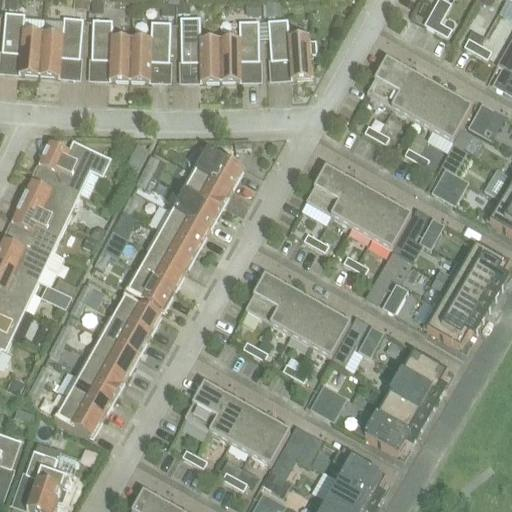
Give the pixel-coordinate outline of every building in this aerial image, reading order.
[(5,0),(4,13),(18,14),(18,0),(5,0)] [(436,37),(441,28),(451,9),(439,2),(424,30),(436,37)] [(88,5),(74,4),(74,12),(88,14),(88,5)] [(92,6),(91,14),(91,18),(103,18),(104,9),(104,6),(92,6)] [(259,20),(262,20),(262,7),(259,7),(246,7),(246,20),(259,20)] [(281,7),(266,8),(267,21),(283,20),(282,16),(282,7),(281,7)] [(175,21),(175,9),(164,8),(163,21),(168,21),(175,21)] [(186,8),(177,8),(177,12),(177,19),(191,18),(191,8),(186,8)] [(43,36),(24,34),(25,20),(5,19),(2,59),(20,61),(18,79),(38,81),(39,82),(43,36)] [(333,31),(339,34),(345,23),(338,20),(333,31)] [(39,82),(40,82),(40,81),(60,83),(61,65),(80,66),(83,25),(64,24),(63,38),(43,36),(39,82)] [(200,24),(180,24),(181,70),(200,69),(200,87),(221,87),(220,42),(200,43),(200,24)] [(93,26),(91,67),(110,68),(109,85),(130,86),(131,41),(112,41),(113,27),(93,26)] [(289,67),(290,85),(312,83),(310,61),(316,60),(316,46),(309,47),(309,38),(289,40),(288,26),(268,27),(271,68),(289,67)] [(131,41),(130,86),(151,87),(151,69),(170,70),(171,29),(151,28),(151,42),(131,41)] [(239,42),(220,42),(221,87),(241,87),(241,69),(259,68),(259,28),(239,28),(239,42)] [(441,28),(436,37),(447,43),(452,35),(441,28)] [(506,67),(511,70),(511,43),(497,70),(502,73),(506,67)] [(476,59),(480,51),(468,44),(464,52),(476,59)] [(480,51),(476,59),(487,65),(492,57),(480,51)] [(392,114),(412,79),(387,65),(367,100),(392,114)] [(511,79),(511,70),(506,67),(502,73),(502,74),(511,79)] [(412,125),(432,91),(412,79),(392,114),(412,125)] [(432,137),(451,102),(432,91),(412,125),(432,137)] [(451,102),(432,137),(452,148),(472,113),(451,102)] [(480,141),(484,133),(472,127),(468,134),(480,141)] [(375,145),(379,137),(368,132),(364,139),(375,145)] [(484,133),(480,141),(491,147),(495,140),(484,133)] [(464,154),(472,140),(461,134),(453,148),(464,154)] [(379,137),(375,145),(385,151),(390,143),(379,137)] [(235,154),(251,154),(251,145),(234,146),(235,154)] [(35,179),(80,200),(91,178),(103,184),(112,165),(73,147),(68,158),(49,149),(48,151),(52,152),(45,166),(42,164),(35,179)] [(148,155),(139,151),(125,177),(134,182),(148,155)] [(415,167),(419,160),(408,154),(404,161),(415,167)] [(455,154),(448,166),(462,174),(469,162),(455,154)] [(191,176),(231,198),(242,178),(203,155),(191,176)] [(419,160),(415,167),(425,173),(429,166),(419,160)] [(144,176),(151,180),(159,165),(152,161),(144,176)] [(331,222),(351,188),(326,173),(306,208),(331,222)] [(453,188),(457,181),(445,175),(441,182),(453,188)] [(144,194),(151,180),(144,176),(137,190),(144,194)] [(220,218),(231,198),(191,176),(180,196),(220,218)] [(66,229),(80,200),(35,179),(28,194),(31,195),(25,209),(22,207),(21,208),(66,229)] [(457,181),(453,188),(465,195),(469,188),(457,181)] [(511,184),(510,183),(497,205),(511,213),(511,184)] [(351,234),(371,199),(351,188),(331,222),(351,234)] [(208,238),(220,218),(180,196),(180,197),(184,199),(174,217),(169,215),(169,216),(208,238)] [(371,245),(391,210),(371,199),(351,234),(371,245)] [(123,216),(130,220),(138,206),(131,202),(123,216)] [(511,241),(511,213),(497,205),(485,225),(511,241)] [(53,258),(66,229),(21,208),(21,209),(24,210),(18,224),(14,222),(8,237),(53,258)] [(391,210),(371,245),(392,256),(411,221),(391,210)] [(137,224),(130,220),(123,216),(118,226),(132,234),(137,224)] [(197,258),(208,238),(169,216),(158,236),(197,258)] [(104,233),(100,231),(94,234),(91,240),(100,244),(101,245),(106,235),(104,233)] [(407,232),(392,258),(404,265),(415,246),(419,239),(407,232)] [(186,278),(197,258),(158,236),(147,256),(186,278)] [(0,268),(39,287),(53,258),(8,237),(1,252),(4,253),(0,261),(0,268)] [(84,252),(95,256),(98,250),(100,245),(91,241),(88,240),(83,251),(84,252)] [(314,253),(318,246),(308,240),(304,247),(314,253)] [(419,249),(422,250),(431,255),(435,248),(423,242),(419,249)] [(102,257),(109,261),(117,247),(110,243),(102,257)] [(318,246),(314,253),(325,259),(329,252),(318,246)] [(464,271),(498,291),(510,270),(476,251),(464,271)] [(175,298),(186,278),(147,256),(146,256),(150,259),(140,277),(136,275),(135,276),(175,298)] [(102,275),(109,261),(102,257),(95,271),(102,275)] [(392,258),(387,267),(399,274),(404,266),(404,265),(392,258)] [(354,275),(358,268),(347,262),(343,269),(354,275)] [(447,290),(482,311),(494,290),(497,291),(498,291),(464,271),(456,266),(447,280),(441,277),(437,284),(447,290)] [(0,304),(25,316),(39,287),(0,268),(0,304)] [(358,268),(354,275),(364,281),(368,274),(358,268)] [(163,318),(175,298),(135,276),(124,296),(163,318)] [(271,330),(290,295),(265,281),(245,316),(271,330)] [(482,311),(447,290),(437,284),(432,292),(442,298),(434,312),(472,334),(473,334),(470,332),(482,311)] [(67,289),(62,298),(71,302),(76,294),(67,289)] [(396,289),(392,297),(404,303),(408,296),(396,289)] [(78,305),(85,309),(92,294),(85,290),(78,305)] [(290,342),(310,307),(290,295),(271,330),(290,342)] [(71,303),(61,298),(56,308),(66,313),(71,303)] [(0,339),(12,345),(25,316),(0,304),(0,339)] [(109,322),(149,344),(160,324),(125,304),(114,324),(110,321),(109,322)] [(78,323),(85,309),(78,305),(71,319),(78,323)] [(310,353),(330,318),(310,307),(290,342),(310,353)] [(460,355),(472,334),(434,312),(422,333),(460,355)] [(330,318),(310,353),(331,364),(350,329),(330,318)] [(138,364),(149,344),(109,322),(98,342),(138,364)] [(48,328),(44,327),(31,353),(42,358),(48,347),(55,332),(48,328)] [(57,345),(64,349),(71,334),(64,330),(57,345)] [(6,358),(12,345),(0,339),(0,358),(1,356),(6,358)] [(344,373),(359,348),(346,340),(331,366),(344,373)] [(126,384),(138,364),(98,342),(87,362),(126,384)] [(57,363),(64,349),(57,345),(50,359),(57,363)] [(253,361),(257,354),(247,348),(243,355),(253,361)] [(362,350),(358,357),(370,363),(374,356),(362,350)] [(257,354),(253,361),(264,367),(268,360),(257,354)] [(401,378),(435,398),(447,378),(413,358),(401,378)] [(115,404),(126,384),(87,362),(76,382),(115,404)] [(293,383),(297,376),(287,370),(283,377),(293,383)] [(36,386),(43,390),(51,375),(43,371),(36,386)] [(297,376),(293,383),(304,389),(308,382),(297,376)] [(435,399),(435,398),(401,378),(389,400),(385,397),(385,398),(420,418),(432,397),(435,399)] [(25,388),(13,382),(9,391),(7,396),(12,398),(19,402),(25,388)] [(104,424),(115,404),(76,382),(65,402),(104,424)] [(36,404),(43,390),(36,386),(29,400),(36,404)] [(210,439),(229,404),(204,389),(184,424),(210,439)] [(331,405),(335,397),(323,391),(319,398),(331,405)] [(335,397),(331,405),(343,411),(347,404),(335,397)] [(408,439),(420,418),(385,398),(383,401),(372,420),(410,442),(411,441),(408,439)] [(93,444),(104,424),(65,402),(53,422),(93,444)] [(230,450),(249,415),(229,404),(210,439),(230,450)] [(23,427),(33,430),(37,419),(18,412),(14,423),(23,427)] [(250,461),(269,426),(249,415),(230,450),(250,461)] [(398,462),(410,442),(372,420),(376,423),(364,443),(398,462)] [(269,426),(250,461),(270,473),(290,438),(269,426)] [(0,472),(11,476),(21,447),(0,439),(0,472)] [(297,465),(301,458),(289,451),(285,458),(297,465)] [(193,469),(197,462),(186,456),(182,463),(193,469)] [(332,467),(346,474),(340,486),(336,483),(335,484),(374,506),(385,485),(352,466),(353,464),(338,456),(332,467)] [(37,486),(28,511),(55,511),(57,508),(63,510),(68,496),(62,494),(67,479),(54,475),(58,465),(34,457),(25,482),(37,486)] [(301,458),(297,465),(309,472),(313,464),(301,458)] [(197,462),(193,469),(203,475),(207,468),(197,462)] [(263,489),(272,494),(279,482),(270,477),(263,489)] [(232,491),(236,484),(226,478),(222,485),(232,491)] [(236,484),(232,491),(243,497),(247,490),(236,484)] [(373,507),(374,506),(335,484),(323,506),(333,511),(366,511),(370,505),(373,507)] [(168,511),(169,511),(143,498),(135,511),(168,511)] [(269,511),(270,511),(275,505),(263,499),(259,506),(269,511)]
